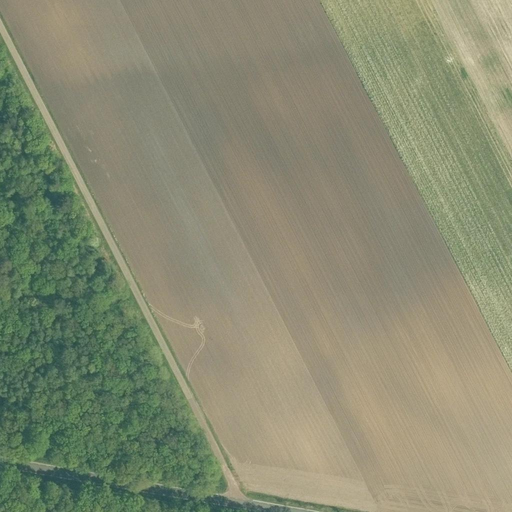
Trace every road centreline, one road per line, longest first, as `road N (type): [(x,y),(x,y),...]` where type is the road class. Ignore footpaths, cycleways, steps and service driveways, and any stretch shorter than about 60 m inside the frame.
road 1 (unclassified): [(0,25),(235,502)]
road 2 (tertiary): [(235,502),(0,461)]
